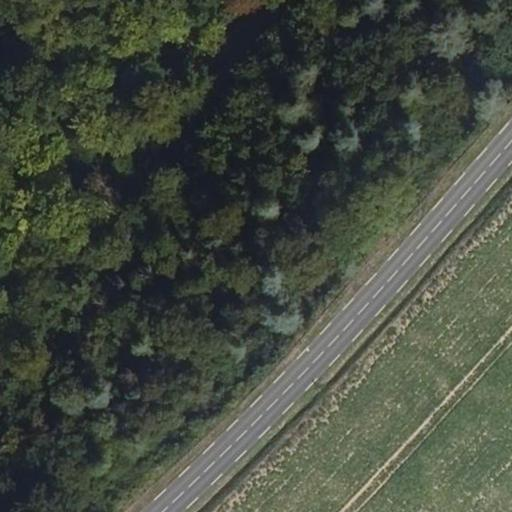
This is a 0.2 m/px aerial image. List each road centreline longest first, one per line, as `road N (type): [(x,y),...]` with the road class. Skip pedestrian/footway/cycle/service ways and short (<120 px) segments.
road 1 (secondary): [(159,511),(315,360),(511,138)]
road 2 (track): [(0,245),(188,71),(246,36)]
